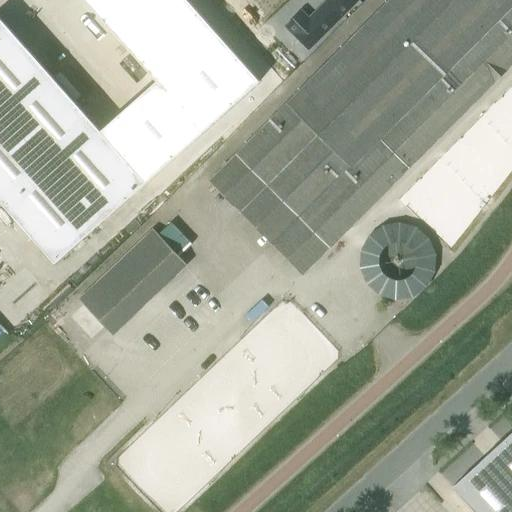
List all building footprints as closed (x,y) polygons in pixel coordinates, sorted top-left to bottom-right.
[(0,195),(59,260),(258,77),(186,0),(82,0),(157,81),(104,129),(0,15),(0,195)] [(511,0),(390,0),(209,182),(303,275),(511,65),(511,0)] [(297,10),(281,26),(305,51),(359,2),(357,0),(324,0),(304,18),(297,10)] [(382,213),(354,275),(417,304),(445,242),(382,213)] [(160,232),(155,226),(79,296),(115,334),(189,264),(179,253),(192,240),(173,220),(160,232)] [(511,511),(511,434),(453,488),(475,511),(511,511)]
